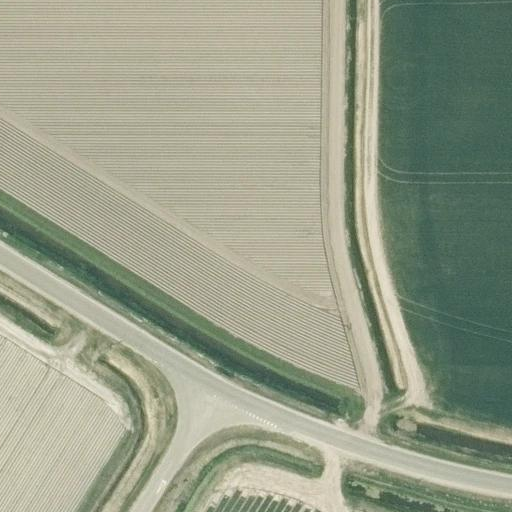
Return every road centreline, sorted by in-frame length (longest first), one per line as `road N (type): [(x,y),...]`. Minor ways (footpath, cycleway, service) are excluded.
road 1 (unclassified): [(511,487),(360,448),(217,389)]
road 2 (unclassified): [(217,389),(0,255)]
road 3 (unclassified): [(138,511),(217,389)]
